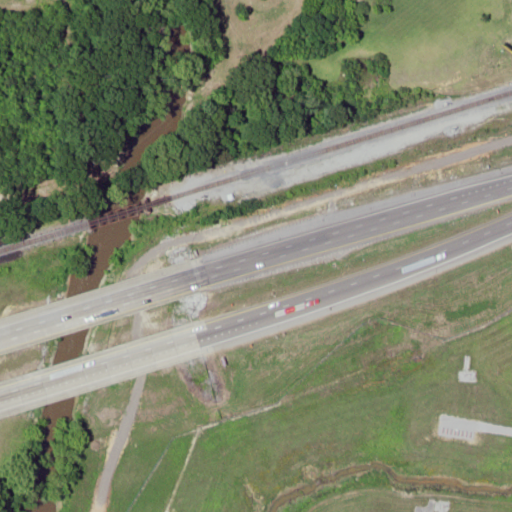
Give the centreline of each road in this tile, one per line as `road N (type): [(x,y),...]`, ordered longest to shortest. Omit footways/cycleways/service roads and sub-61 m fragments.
road 1 (motorway): [(482,196),(208,273)]
road 2 (motorway): [(208,273),(0,338)]
road 3 (motorway): [(0,397),(199,337)]
road 4 (motorway): [(341,288),(511,222)]
road 5 (motorway): [(199,337),(341,288)]
